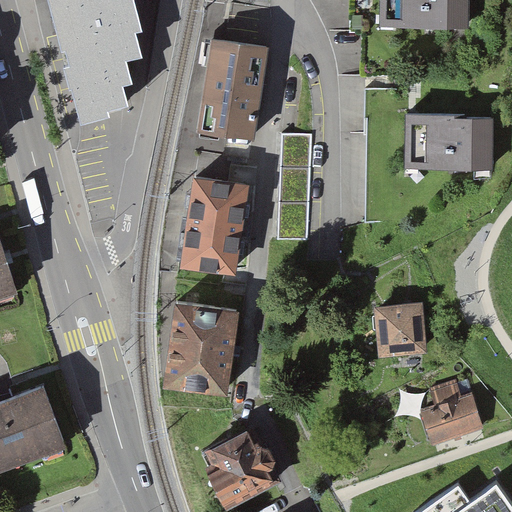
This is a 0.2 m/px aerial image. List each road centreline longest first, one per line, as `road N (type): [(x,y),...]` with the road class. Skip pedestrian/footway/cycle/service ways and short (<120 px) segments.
road 1 (residential): [(172,0),(124,237),(96,260),(63,271)]
road 2 (secondary): [(0,31),(63,271)]
road 3 (secondary): [(63,271),(137,492)]
